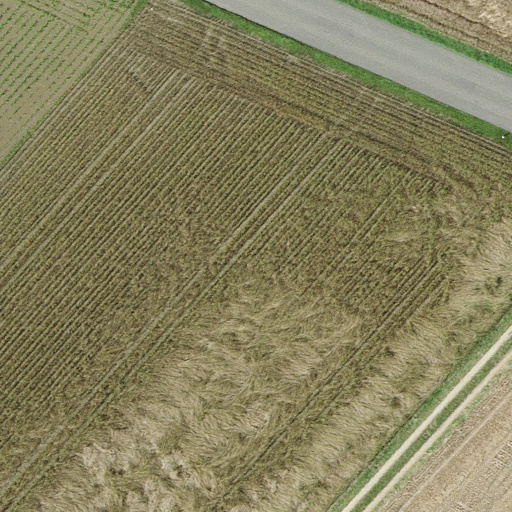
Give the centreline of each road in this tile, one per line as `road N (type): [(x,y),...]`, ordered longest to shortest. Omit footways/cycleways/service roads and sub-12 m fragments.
road 1 (tertiary): [(511,106),(260,0)]
road 2 (track): [(372,511),(511,361)]
